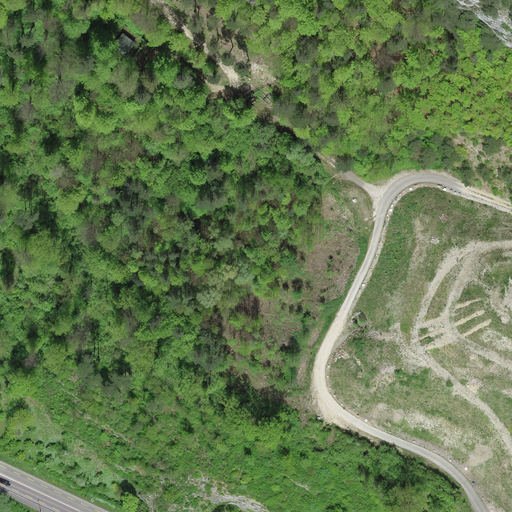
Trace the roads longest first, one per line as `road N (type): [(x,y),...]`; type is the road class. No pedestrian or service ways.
road 1 (unclassified): [(481,511),(437,459),(349,419),(321,391),(321,361),(387,198),(278,117),(157,0)]
road 2 (track): [(387,198),(401,183),(431,177),(511,205)]
